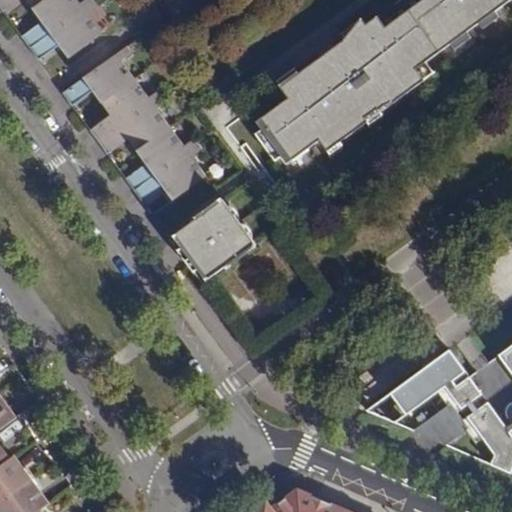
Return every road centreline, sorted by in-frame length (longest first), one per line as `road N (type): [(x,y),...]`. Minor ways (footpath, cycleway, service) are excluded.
road 1 (residential): [(243,429),(230,387),(0,75)]
road 2 (residential): [(0,274),(137,461),(165,482)]
road 3 (residential): [(440,511),(254,438)]
road 4 (residential): [(173,505),(202,507),(253,467),(254,438)]
